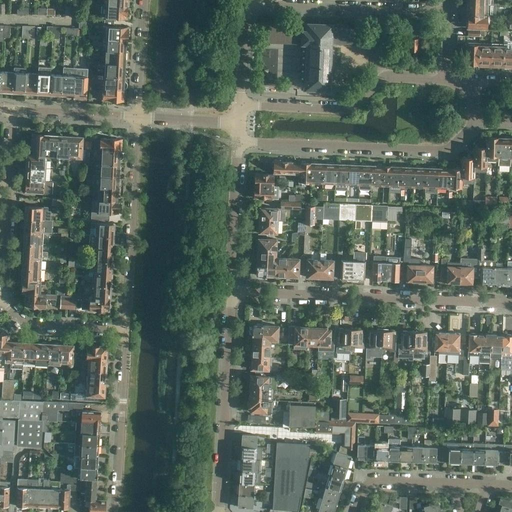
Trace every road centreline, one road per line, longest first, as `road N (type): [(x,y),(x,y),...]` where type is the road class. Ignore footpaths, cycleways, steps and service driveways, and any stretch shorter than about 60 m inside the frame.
road 1 (residential): [(511,303),(232,293)]
road 2 (residential): [(240,144),(448,150),(475,121)]
road 3 (residential): [(220,511),(232,293)]
road 4 (residential): [(445,79),(389,78),(347,111),(240,107)]
road 5 (residential): [(126,332),(135,118)]
road 6 (residential): [(245,3),(448,11)]
road 7 (residential): [(3,302),(15,113)]
road 8 (residential): [(116,511),(126,332)]
road 9 (residential): [(232,293),(240,144)]
road 10 (residential): [(3,302),(28,325),(126,332)]
road 11 (residential): [(135,118),(15,113)]
